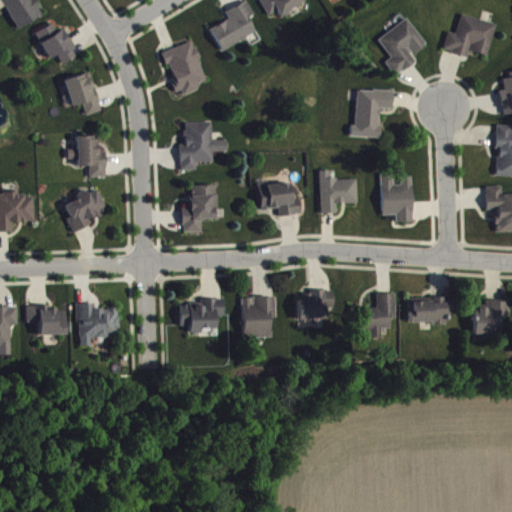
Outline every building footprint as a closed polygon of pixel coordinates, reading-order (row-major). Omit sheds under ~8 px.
[(44,21),(33,3),(36,0),(5,0),(0,3),(0,4),(19,36),(44,21)] [(268,22),(277,17),(279,21),(303,9),(298,0),(263,0),(258,3),(268,22)] [(223,58),(257,39),(249,25),(255,21),(247,7),(226,18),(229,25),(210,36),(223,58)] [(449,38),(444,57),(467,63),(469,57),(488,62),(497,30),(462,21),(457,40),(449,38)] [(417,68),(412,61),(426,51),(409,25),(379,45),(392,64),(385,69),(395,83),(417,68)] [(57,61),(64,71),(79,62),(62,35),(58,37),(53,29),(35,40),(50,65),(57,61)] [(163,58),(178,102),(199,95),(197,90),(207,87),(194,48),(163,58)] [(102,117),(90,78),(64,87),(72,113),(83,110),(87,121),(102,117)] [(511,79),(503,81),(506,96),(500,97),(504,122),(511,120),(511,79)] [(358,96),(356,133),(351,132),(351,143),(380,144),(382,115),(393,116),(394,98),(358,96)] [(181,177),(197,177),(197,169),(214,168),(213,158),(227,158),(227,147),(213,147),(212,128),(185,129),(186,151),(180,151),(181,177)] [(511,183),(511,132),(498,131),(497,155),(498,156),(497,183),(511,183)] [(77,143),(77,156),(68,156),(68,166),(77,165),(78,173),(90,173),(90,184),(107,183),(106,158),(97,158),(96,142),(77,143)] [(330,177),(321,177),(322,220),(337,220),(337,210),(358,209),(357,185),(331,186),(330,177)] [(413,229),(412,183),(402,183),(402,191),(394,191),(394,183),(382,183),(383,222),(397,221),(397,229),(413,229)] [(261,217),(279,214),(280,223),(302,220),(300,205),(293,206),(291,189),(258,192),(261,217)] [(190,192),(191,215),(182,215),(183,239),(202,238),(201,226),(217,225),(216,191),(190,192)] [(108,217),(97,193),(75,203),(77,206),(63,212),(74,238),(91,231),(88,226),(108,217)] [(497,239),(511,238),(511,201),(503,202),(503,193),(487,193),(488,216),(497,216),(497,239)] [(35,228),(34,199),(0,200),(0,238),(13,238),(13,229),(35,228)] [(335,315),(334,297),(300,298),(300,327),(327,326),(327,315),(335,315)] [(396,300),(377,300),(377,313),(351,313),(351,337),(371,337),(371,345),(382,345),(382,334),(391,334),(391,326),(396,326),(396,300)] [(276,303),(242,305),(244,344),(272,343),(271,324),(277,324),(276,303)] [(409,305),(410,330),(448,330),(448,320),(454,320),(454,305),(409,305)] [(181,333),(190,332),(190,337),(216,336),(216,323),(224,323),(224,307),(180,308),(181,333)] [(476,340),(503,340),(503,323),(511,323),(511,307),(487,308),(487,315),(475,315),(476,340)] [(78,310),(79,353),(91,353),(91,345),(119,344),(119,314),(104,315),(95,315),(95,310),(78,310)] [(66,341),(65,319),(54,319),(53,311),(26,312),(27,329),(38,329),(39,341),(66,341)]
